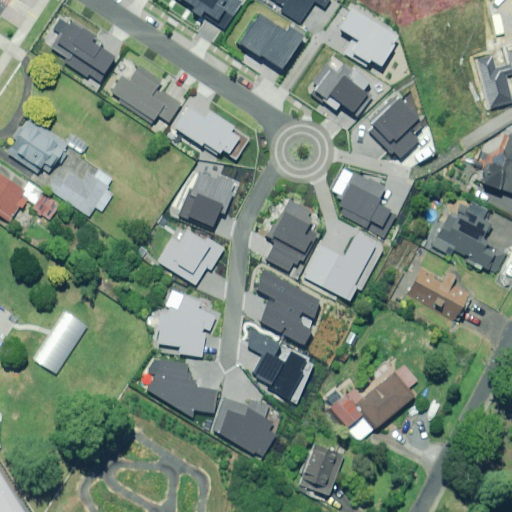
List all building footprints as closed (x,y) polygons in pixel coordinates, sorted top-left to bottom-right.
[(66,146),(28,121),(8,153),(14,157),(16,153),(41,169),(45,162),(52,167),(66,146)] [(87,142),(72,133),(66,144),(81,153),(87,142)] [(497,144),(493,155),(481,151),(477,162),(489,166),(483,183),(511,192),(511,135),(510,135),(505,147),(497,144)] [(114,180),(99,169),(89,184),(70,172),(63,184),(55,179),(49,188),(89,215),(95,206),(103,211),(109,202),(103,197),(114,180)] [(0,214),(11,222),(27,199),(35,204),(32,208),(49,220),(61,203),(29,181),(24,189),(0,172),(0,214)] [(476,223),(459,214),(456,221),(448,217),(433,246),(451,255),(455,249),(470,257),(467,262),(481,269),(483,266),(496,273),(506,253),(484,242),(493,225),(479,217),(476,223)] [(442,277),(423,267),(408,294),(456,320),(471,294),(455,285),(457,280),(444,273),(442,277)] [(65,312),(34,359),(58,374),(88,327),(65,312)] [(415,394),(394,371),(357,405),(347,393),(331,407),(349,427),(366,413),(379,427),(415,394)] [(345,455),(315,444),(305,473),(300,485),(330,496),(345,455)] [(0,511),(21,511),(0,478),(0,511)]
